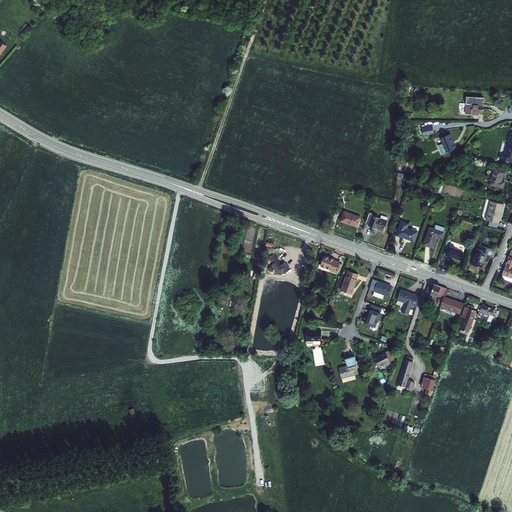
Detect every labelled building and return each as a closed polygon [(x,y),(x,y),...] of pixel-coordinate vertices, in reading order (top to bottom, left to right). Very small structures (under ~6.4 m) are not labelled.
[(467,97),(466,114),(472,115),(472,113),(483,114),(483,104),(483,97),(467,97)] [(432,125),(422,127),(423,135),(433,133),(432,125)] [(456,148),(450,133),(440,138),(443,145),(439,147),(442,155),(456,148)] [(511,135),(510,135),(504,156),(499,154),(497,160),(509,164),(510,159),(511,159),(511,135)] [(503,177),(504,173),(492,169),(486,186),(499,189),(501,184),(498,183),(500,176),(503,177)] [(494,224),(500,205),(488,201),(482,221),(494,224)] [(359,216),(343,210),(340,219),(355,225),(359,216)] [(386,219),(372,214),(368,224),(383,229),(386,219)] [(406,222),(399,219),(393,234),(411,240),(414,230),(404,226),(406,222)] [(441,231),(428,226),(421,244),(431,247),(435,236),(439,237),(441,231)] [(454,246),(448,244),(445,255),(460,260),(462,252),(453,249),(454,246)] [(478,249),(475,248),(469,264),(478,267),(483,256),(484,256),(487,248),(480,245),(478,249)] [(284,275),(290,269),(285,262),(282,264),(274,254),(268,259),(273,264),(268,269),(271,273),(274,270),(276,273),(277,274),(278,275),(279,275),(280,275),(281,275),(282,275),(283,274),(284,275)] [(333,260),(333,259),(323,256),(320,266),(336,273),(339,263),(333,260)] [(511,258),(508,257),(501,279),(511,282),(511,258)] [(356,278),(357,274),(347,270),(340,290),(351,293),(356,279),(356,278)] [(384,284),(384,283),(377,281),(373,296),(382,299),(383,295),(388,296),(392,287),(384,284)] [(443,297),(446,289),(430,283),(426,295),(428,296),(429,294),(433,295),(432,299),(436,300),(437,297),(440,298),(438,303),(441,305),(443,297)] [(406,291),(401,289),(398,300),(405,302),(401,312),(409,314),(412,305),(417,306),(421,296),(412,293),(411,294),(405,292),(406,291)] [(463,305),(443,297),(441,305),(440,308),(459,315),(463,305)] [(472,310),(473,308),(467,305),(466,308),(464,307),(460,318),(464,319),(459,332),(467,335),(475,311),(472,310)] [(495,311),(481,306),(477,318),(485,321),(487,314),(493,316),(495,311)] [(375,326),(380,312),(369,308),(367,313),(369,313),(365,323),(375,326)] [(321,331),(306,331),(306,343),(313,344),(313,341),(321,341),(321,331)] [(474,339),(465,336),(463,342),(471,346),(474,339)] [(392,355),(389,349),(374,356),(379,366),(390,360),(389,357),(392,355)] [(346,360),(349,366),(340,369),(344,379),(356,374),(355,370),(359,369),(354,357),(346,360)] [(412,362),(412,359),(406,357),(397,385),(410,389),(412,382),(407,381),(412,362)] [(430,392),(434,380),(429,379),(425,391),(430,392)]
